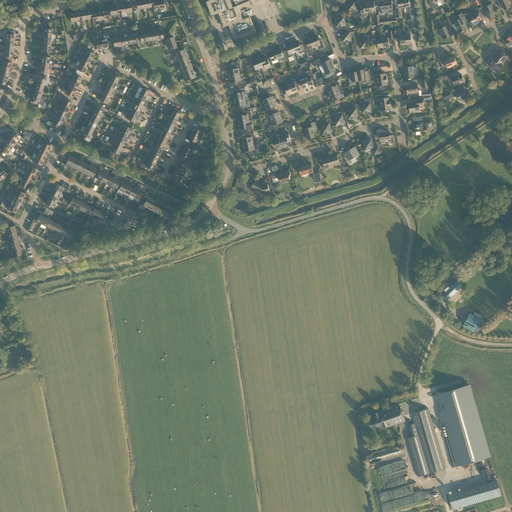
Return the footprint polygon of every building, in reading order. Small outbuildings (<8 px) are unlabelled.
[(208,0),(206,1),(212,15),(219,13),(224,27),(229,25),(235,41),(256,32),(250,16),(255,14),(250,0),(251,0),(255,0),(256,1),(256,0),(208,0)] [(440,1),(439,0),(429,0),(433,9),(438,6),(437,3),(440,1)] [(510,7),(506,0),(500,0),(499,0),(496,0),(500,8),(503,7),(504,10),(510,7)] [(356,8),(355,1),(347,2),(348,11),(356,10),(357,13),(360,13),(359,8),(356,8)] [(370,12),(368,3),(363,3),(363,7),(360,7),(362,18),(365,17),(365,15),(368,15),(367,12),(370,12)] [(495,11),(492,4),(484,7),(484,9),(481,10),(484,16),(487,14),(489,18),(494,16),(492,13),(495,11)] [(483,18),(482,16),(479,11),(469,16),(473,25),(479,23),(478,21),(483,18)] [(343,16),(342,13),(337,14),(337,17),(335,18),(337,26),(342,25),(342,28),(348,27),(348,22),(345,23),(344,16),(343,16)] [(465,20),(462,13),(455,16),(457,20),(454,21),(455,23),(452,25),(455,31),(458,30),(459,32),(462,30),(462,32),(466,30),(465,29),(466,29),(462,21),(465,20)] [(379,15),(380,24),(384,24),(389,23),(388,20),(380,21),(379,15)] [(451,27),(448,20),(444,21),(446,26),(439,29),(444,39),(451,35),(448,28),(451,27)] [(354,35),(353,28),(346,29),(347,32),(341,33),(342,42),(351,40),(350,36),(354,35)] [(10,30),(7,30),(6,39),(15,40),(15,38),(14,38),(14,34),(9,34),(10,30)] [(163,38),(164,38),(166,36),(165,35),(163,35),(162,30),(156,31),(158,40),(160,40),(160,38),(163,38)] [(360,40),(358,30),(355,31),(356,39),(359,38),(360,48),(369,47),(368,38),(368,36),(366,35),(364,35),(362,37),(363,39),(360,40)] [(311,37),(315,47),(317,46),(319,49),(324,47),(321,39),(318,40),(316,35),(311,37)] [(102,48),(100,36),(98,37),(99,40),(91,41),(92,45),(96,44),(97,49),(102,48)] [(103,36),(100,36),(102,48),(108,47),(107,45),(110,45),(109,37),(107,37),(106,39),(104,39),(103,36)] [(167,36),(166,36),(164,38),(165,39),(167,42),(165,43),(166,45),(175,42),(173,36),(168,38),(167,36)] [(315,47),(311,37),(305,40),(307,44),(304,46),(308,54),(310,53),(313,52),(312,48),(315,47)] [(298,41),(292,43),(295,52),(299,51),(300,53),(305,51),(302,44),(300,45),(298,41)] [(177,47),(177,46),(175,42),(166,45),(167,47),(168,47),(170,50),(177,47)] [(288,50),(285,51),(287,58),(293,56),(292,53),(295,52),(292,43),(286,46),(288,50)] [(287,58),(285,51),(282,52),(281,48),(274,50),(278,59),(284,56),(285,59),(287,58)] [(82,51),(81,53),(92,58),(94,53),(86,49),(85,53),(82,51)] [(174,59),(186,55),(184,49),(175,52),(176,55),(174,57),(174,59)] [(509,55),(501,49),(494,58),(493,57),(490,61),(492,62),(488,66),(497,72),(503,65),(502,64),(509,55)] [(277,59),(278,59),(274,50),(268,53),(270,57),(267,58),(268,61),(270,65),(271,67),(274,66),(273,64),(272,61),(277,59)] [(4,59),(11,60),(11,57),(12,57),(12,54),(14,54),(14,51),(5,51),(4,56),(5,56),(4,59)] [(89,63),(92,58),(81,53),(80,55),(83,56),(82,59),(89,63)] [(179,63),(188,60),(186,55),(174,59),(175,61),(178,60),(179,63)] [(270,65),(268,61),(267,58),(265,59),(263,56),(258,58),(261,67),(264,66),(265,69),(271,67),(270,65)] [(457,65),(453,56),(444,60),(445,61),(444,61),(442,57),(438,58),(441,64),(445,63),(448,68),(457,65)] [(261,67),(258,58),(252,60),(254,66),(251,67),(254,73),(259,71),(258,69),(261,67)] [(324,69),(333,65),(331,59),(325,61),(324,58),(318,61),(320,66),(322,65),(324,69)] [(11,60),(4,59),(4,61),(4,60),(2,66),(11,68),(12,66),(10,66),(11,62),(10,62),(11,60)] [(77,61),(76,63),(87,68),(89,63),(82,59),(80,62),(77,61)] [(179,70),(190,66),(188,60),(179,63),(181,67),(178,68),(179,70)] [(416,67),(416,62),(409,63),(410,66),(404,67),(405,75),(405,79),(413,78),(412,67),(416,67)] [(78,66),(76,71),(82,75),(83,72),(84,73),(87,68),(76,63),(75,65),(78,66)] [(230,76),(239,74),(239,71),(241,70),(240,64),(233,66),(233,69),(228,70),(230,76)] [(333,65),(324,69),(325,72),(323,73),(325,78),(331,76),(330,73),(336,71),(333,65)] [(182,72),(184,75),(192,71),(190,66),(179,70),(180,73),(182,72)] [(357,70),(359,81),(363,80),(363,83),(369,82),(367,70),(364,71),(364,69),(357,70)] [(307,77),(305,78),(308,87),(314,85),(312,80),(314,79),(311,70),(305,72),(307,77)] [(359,81),(357,70),(357,71),(351,72),(352,78),(348,78),(349,85),(355,84),(355,81),(359,81)] [(81,77),(82,75),(76,71),(73,77),(70,75),(69,77),(80,82),(82,77),(81,77)] [(192,71),(184,75),(185,78),(180,80),(182,85),(191,81),(190,79),(195,77),(192,71)] [(377,80),(387,79),(386,75),(385,73),(380,74),(379,71),(372,71),(373,75),(376,74),(377,80)] [(450,82),(453,81),(455,85),(464,81),(461,74),(455,77),(454,73),(447,76),(450,82)] [(106,77),(117,83),(119,77),(112,74),(111,77),(107,75),(106,77)] [(239,74),(230,76),(231,83),(236,82),(237,85),(244,83),(243,77),(240,78),(239,74)] [(296,78),(298,84),(301,83),(303,89),(308,87),(305,78),(303,74),(298,76),(299,77),(296,78)] [(70,83),(77,87),(80,82),(69,77),(68,79),(71,80),(70,83)] [(117,83),(106,77),(105,80),(109,81),(107,84),(114,88),(117,83)] [(299,85),(298,84),(296,78),(291,80),(292,83),(289,84),(293,93),(298,91),(296,86),(299,85)] [(387,83),(387,79),(377,80),(378,86),(374,86),(375,90),(382,89),(381,86),(387,85),(387,83)] [(329,93),(338,90),(336,85),(339,84),(338,81),(331,84),(332,86),(327,88),(329,93)] [(36,85),(35,88),(42,90),(44,85),(35,82),(35,84),(36,85)] [(293,93),(289,84),(286,85),(285,82),(280,84),(283,91),(286,90),(287,95),(293,93)] [(64,87),(75,92),(77,87),(70,83),(68,86),(65,85),(64,87)] [(102,86),(101,88),(111,93),(114,88),(107,84),(106,87),(102,86)] [(418,92),(417,84),(406,86),(407,95),(407,94),(418,92)] [(73,97),(75,92),(64,87),(63,89),(66,90),(65,93),(73,97)] [(142,88),(139,87),(137,92),(140,93),(150,98),(151,96),(148,94),(149,91),(142,88)] [(103,91),(102,95),(109,98),(111,93),(101,88),(100,90),(103,91)] [(233,93),(234,100),(244,98),(243,94),(246,94),(245,88),(237,90),(238,92),(233,93)] [(338,90),(329,93),(331,99),(336,97),(337,99),(344,97),(343,94),(340,95),(338,90)] [(446,94),(443,95),(445,99),(445,100),(449,102),(450,99),(450,98),(454,96),(457,95),(459,101),(466,98),(470,96),(468,91),(464,93),(463,90),(456,93),(452,94),(451,92),(446,94)] [(152,99),(150,98),(140,93),(137,92),(134,97),(137,98),(144,102),(145,100),(146,98),(149,100),(151,101),(152,99)] [(39,101),(40,96),(32,93),(31,95),(32,96),(31,101),(35,103),(36,100),(39,101)] [(106,103),(109,98),(102,95),(100,97),(97,96),(96,98),(106,103)] [(263,102),(265,105),(274,101),(272,96),(267,98),(266,95),(259,98),(261,103),(263,102)] [(380,104),(390,103),(390,99),(389,99),(389,97),(383,98),(383,95),(376,96),(376,99),(380,99),(380,104)] [(142,105),(144,102),(137,98),(137,99),(134,97),(132,102),(133,102),(135,103),(145,108),(146,106),(142,105)] [(245,101),(244,98),(234,100),(235,106),(241,105),(241,108),(250,107),(249,101),(245,101)] [(373,108),(372,98),(368,98),(368,99),(365,99),(365,104),(361,104),(362,113),(371,112),(370,108),(373,108)] [(60,100),(59,102),(70,108),(72,103),(64,99),(63,102),(60,100)] [(423,106),(422,99),(416,100),(417,103),(409,104),(410,114),(410,112),(419,110),(419,106),(423,106)] [(70,108),(59,102),(56,101),(55,103),(61,106),(59,109),(67,112),(70,108)] [(264,114),(265,114),(272,111),(271,108),(276,106),(274,101),(265,105),(267,110),(263,111),(264,114)] [(130,107),(132,108),(139,112),(140,109),(147,112),(148,110),(145,108),(135,103),(133,102),(130,107)] [(391,107),(390,103),(380,104),(381,110),(378,111),(378,114),(385,113),(385,110),(390,109),(390,107),(391,107)] [(91,108),(101,113),(104,108),(97,104),(96,107),(92,106),(91,108)] [(172,112),(170,115),(180,120),(181,118),(178,117),(180,113),(173,110),(174,109),(165,104),(163,108),(172,112)] [(92,115),(99,118),(101,113),(91,108),(90,110),(93,112),(92,115)] [(139,112),(132,108),(130,114),(140,119),(141,117),(137,115),(139,112)] [(54,112),(65,117),(67,112),(59,109),(58,111),(55,110),(54,112)] [(357,117),(355,109),(347,110),(349,119),(357,117)] [(239,122),(249,120),(248,117),(252,116),(251,110),(242,112),(243,115),(237,116),(239,122)] [(273,114),(272,111),(265,114),(267,119),(270,118),(271,121),(280,117),(278,111),(273,114)] [(345,117),(344,111),(338,112),(339,116),(333,117),(335,126),(344,124),(342,118),(345,117)] [(55,118),(62,122),(65,117),(54,112),(53,114),(54,114),(52,117),(55,118)] [(140,119),(130,114),(129,114),(127,113),(125,118),(134,122),(135,119),(139,121),(140,119)] [(86,118),(96,123),(99,118),(92,115),(90,118),(87,116),(86,118)] [(180,120),(170,115),(168,120),(174,124),(176,121),(179,122),(180,120)] [(280,117),(271,121),(272,123),(269,125),(271,130),(279,126),(278,124),(283,122),(280,117)] [(55,118),(53,121),(50,120),(49,122),(46,120),(44,123),(57,129),(58,126),(60,127),(62,122),(55,118)] [(94,128),(96,123),(86,118),(85,120),(88,122),(87,125),(94,128)] [(163,125),(165,126),(165,125),(175,130),(176,128),(173,127),(174,124),(168,120),(167,121),(166,119),(163,125)] [(332,125),(330,119),(326,120),(327,124),(320,126),(323,134),(331,132),(329,126),(332,125)] [(431,120),(428,119),(425,121),(424,123),(419,123),(418,121),(414,122),(415,125),(411,125),(412,132),(416,131),(416,135),(420,134),(420,131),(423,130),(422,124),(424,124),(426,127),(429,127),(432,126),(433,123),(431,120)] [(249,124),(249,120),(239,122),(240,129),(243,128),(244,131),(253,129),(252,124),(249,124)] [(314,129),(317,128),(315,122),(312,122),(311,123),(308,123),(310,127),(304,129),(307,138),(307,139),(311,138),(314,137),(313,137),(315,136),(314,132),(313,131),(313,130),(313,129),(314,129)] [(91,133),(94,128),(87,125),(85,128),(82,126),(81,128),(91,133)] [(124,125),(121,130),(128,134),(130,131),(133,132),(134,130),(124,125)] [(165,125),(165,126),(162,130),(169,134),(171,131),(174,133),(175,130),(165,125)] [(195,127),(192,133),(201,138),(204,132),(206,133),(208,131),(205,129),(200,127),(199,129),(195,127)] [(91,134),(91,133),(81,128),(80,130),(83,132),(80,138),(86,141),(90,142),(93,135),(91,134)] [(121,130),(119,135),(129,141),(130,139),(126,137),(128,134),(121,130)] [(160,136),(170,141),(171,139),(168,137),(169,134),(162,130),(160,136)] [(9,135),(17,141),(19,138),(21,139),(20,139),(23,141),(24,139),(13,131),(11,134),(10,133),(9,135)] [(25,131),(23,134),(24,135),(23,137),(28,140),(32,133),(25,131)] [(288,142),(291,142),(288,132),(283,134),(283,136),(280,137),(283,147),(289,145),(288,142)] [(390,136),(389,132),(383,133),(383,132),(379,133),(380,140),(390,139),(391,143),(395,143),(394,135),(390,136)] [(199,143),(201,138),(192,133),(189,139),(191,140),(190,142),(197,146),(199,143)] [(243,145),(253,143),(252,139),(255,139),(254,133),(246,134),(247,137),(242,138),(243,145)] [(277,149),(283,147),(280,137),(277,138),(276,134),(270,136),(273,144),(276,144),(277,149)] [(15,144),(17,141),(9,135),(7,137),(9,138),(7,140),(17,148),(19,146),(16,145),(15,144)] [(128,143),(129,141),(119,135),(116,140),(123,144),(124,141),(128,143)] [(169,143),(170,141),(160,136),(156,143),(163,147),(164,144),(166,141),(169,143)] [(374,149),(371,138),(365,140),(365,139),(361,141),(362,145),(363,145),(364,150),(372,148),(374,155),(379,153),(378,148),(374,149)] [(39,143),(38,145),(48,151),(51,146),(50,145),(51,143),(43,139),(42,141),(43,142),(41,145),(39,143)] [(2,144),(10,150),(13,147),(14,148),(13,148),(16,150),(17,148),(7,140),(5,143),(3,142),(2,144)] [(123,144),(116,140),(114,146),(124,151),(125,149),(121,147),(123,144)] [(153,151),(163,156),(164,154),(160,152),(162,149),(163,147),(156,143),(154,147),(151,146),(149,149),(150,150),(152,151),(153,151)] [(253,143),(243,145),(244,151),(250,150),(250,154),(259,152),(258,146),(254,147),(253,143)] [(0,149),(7,155),(6,157),(9,159),(10,157),(10,158),(12,155),(10,154),(9,154),(8,153),(10,150),(2,144),(0,146),(2,147),(0,149)] [(46,155),(48,151),(38,145),(37,147),(40,149),(38,152),(46,155)] [(183,152),(190,155),(193,149),(195,151),(196,148),(191,145),(189,148),(186,146),(183,152)] [(124,151),(114,146),(111,151),(118,154),(119,151),(123,153),(124,151)] [(359,154),(355,147),(344,153),(348,160),(359,154)] [(152,151),(150,150),(148,154),(150,156),(157,159),(158,156),(162,158),(163,156),(153,151),(152,151)] [(33,155),(43,160),(46,155),(38,152),(37,155),(34,153),(33,155)] [(188,159),(190,155),(183,152),(180,158),(184,159),(182,162),(189,165),(190,163),(189,162),(190,160),(188,159)] [(63,164),(71,167),(75,158),(76,157),(75,156),(74,157),(68,154),(63,164)] [(340,164),(337,154),(321,159),(325,170),(330,169),(330,167),(340,164)] [(41,165),(43,160),(33,155),(32,157),(35,158),(33,161),(41,165)] [(147,161),(158,166),(159,164),(155,162),(157,159),(150,156),(147,161)] [(75,158),(71,167),(81,173),(86,163),(82,161),(83,158),(81,157),(79,160),(75,158)] [(157,168),(158,166),(147,161),(147,163),(143,161),(140,167),(150,172),(151,169),(152,169),(153,166),(157,168)] [(177,164),(174,170),(184,175),(187,169),(186,169),(187,166),(179,162),(178,165),(177,164)] [(86,163),(81,173),(92,178),(97,169),(92,167),(94,164),(91,163),(90,165),(86,163)] [(313,172),(311,163),(305,165),(298,167),(301,176),(313,172)] [(25,167),(24,169),(34,174),(37,169),(29,165),(28,168),(25,167)] [(105,167),(104,169),(102,173),(99,171),(96,178),(101,180),(106,170),(107,168),(105,167)] [(24,169),(23,171),(26,172),(24,175),(32,179),(34,174),(24,169)] [(108,171),(106,170),(101,180),(106,183),(109,176),(106,175),(108,171)] [(170,179),(173,180),(179,183),(181,178),(182,179),(184,175),(174,170),(171,176),(172,176),(170,179)] [(281,181),(284,181),(285,181),(287,181),(287,180),(290,179),(289,175),(291,175),(289,170),(271,175),(272,179),(277,178),(278,179),(280,178),(281,181)] [(111,185),(116,175),(118,173),(116,172),(113,178),(109,176),(106,183),(111,185)] [(321,172),(319,172),(313,174),(315,182),(321,181),(321,178),(322,177),(321,172)] [(20,176),(19,178),(30,184),(32,179),(24,175),(23,178),(20,176)] [(116,175),(111,185),(116,188),(120,181),(117,180),(118,176),(116,175)] [(19,178),(18,180),(21,182),(19,185),(18,187),(26,191),(27,189),(30,184),(19,178)] [(118,189),(123,191),(129,181),(127,180),(125,184),(122,182),(118,189)] [(264,185),(255,180),(251,187),(263,194),(270,192),(267,183),(264,185)] [(131,182),(129,181),(123,191),(129,194),(132,187),(129,186),(131,182)] [(53,186),(52,188),(61,193),(63,189),(64,190),(66,192),(67,192),(68,189),(56,183),(54,187),(53,186)] [(132,187),(129,194),(134,197),(139,186),(137,185),(135,189),(132,187)] [(134,197),(139,199),(142,192),(139,191),(141,187),(139,186),(134,197)] [(13,191),(12,193),(22,198),(25,193),(26,191),(18,187),(17,189),(16,192),(13,191)] [(52,191),(51,194),(63,200),(64,198),(61,196),(61,197),(59,196),(61,193),(52,188),(51,190),(52,191)] [(148,208),(153,199),(150,198),(152,193),(147,190),(143,199),(145,200),(143,205),(148,208)] [(14,196),(12,199),(20,203),(22,198),(12,193),(11,195),(14,196)] [(62,202),(63,200),(51,194),(49,197),(48,196),(47,198),(56,203),(58,199),(59,200),(59,201),(62,202)] [(69,204),(74,207),(79,196),(77,195),(76,199),(72,197),(69,204)] [(74,207),(79,209),(83,202),(80,201),(81,197),(79,196),(74,207)] [(54,206),(56,203),(47,198),(46,200),(47,201),(46,204),(58,210),(59,208),(56,206),(56,207),(54,206)] [(156,201),(153,199),(148,208),(154,210),(159,199),(157,198),(156,201)] [(8,201),(7,202),(10,204),(18,208),(20,203),(12,199),(11,201),(11,202),(8,201)] [(159,213),(163,205),(160,203),(162,201),(159,199),(154,210),(159,213)] [(86,204),(83,202),(79,209),(84,212),(90,201),(87,200),(86,204)] [(92,202),(90,201),(84,212),(90,214),(93,207),(90,206),(92,202)] [(7,202),(6,204),(9,206),(8,208),(7,209),(15,213),(18,208),(10,204),(7,202)] [(165,216),(170,205),(168,204),(166,206),(163,205),(159,213),(165,216)] [(93,219),(95,217),(100,206),(98,205),(96,209),(93,207),(90,214),(88,216),(93,219)] [(170,205),(165,216),(170,218),(174,210),(171,209),(172,206),(170,205)] [(100,206),(95,217),(93,219),(99,222),(99,221),(103,212),(100,211),(102,207),(100,206)] [(38,211),(33,220),(36,221),(41,223),(46,213),(47,210),(48,211),(49,209),(46,208),(44,213),(43,213),(38,211)] [(46,213),(41,223),(46,226),(49,219),(46,218),(48,214),(49,211),(50,210),(49,209),(48,211),(47,210),(46,213)] [(103,212),(99,221),(104,224),(107,217),(110,218),(113,213),(108,210),(106,214),(103,212)] [(49,219),(46,226),(51,229),(56,218),(54,217),(52,221),(49,219)] [(56,218),(51,229),(56,231),(59,224),(57,223),(58,219),(56,218)] [(100,235),(104,236),(108,226),(110,221),(107,220),(100,235)] [(59,224),(56,231),(61,234),(66,223),(64,222),(63,224),(60,223),(60,222),(59,224)] [(66,223),(61,234),(66,236),(70,229),(71,228),(68,226),(68,224),(66,223)] [(84,227),(83,229),(91,233),(95,224),(92,223),(90,229),(84,227)] [(4,226),(6,234),(16,231),(17,231),(17,229),(15,230),(14,225),(9,227),(9,225),(4,226)] [(73,231),(70,229),(66,236),(71,239),(77,229),(74,227),(73,231)] [(17,236),(16,231),(6,234),(9,245),(19,243),(18,238),(21,237),(20,235),(17,236)] [(19,243),(9,245),(12,259),(20,257),(19,255),(22,255),(21,250),(24,249),(23,246),(20,247),(19,243)] [(463,286),(457,280),(440,295),(446,301),(463,286)] [(462,326),(478,333),(485,320),(470,312),(462,326)] [(469,385),(437,394),(457,465),(490,456),(469,385)] [(404,421),(400,406),(381,412),(382,414),(380,415),(379,412),(372,414),(373,418),(369,419),(371,427),(383,424),(382,422),(384,421),(386,427),(404,421)] [(432,421),(428,409),(415,412),(413,417),(415,423),(408,425),(411,436),(407,437),(419,476),(446,468),(432,421)] [(372,469),(389,464),(388,461),(383,462),(381,456),(369,460),(372,469)] [(496,480),(458,491),(462,506),(501,495),(496,480)] [(453,509),(462,506),(458,491),(448,494),(453,509)]
